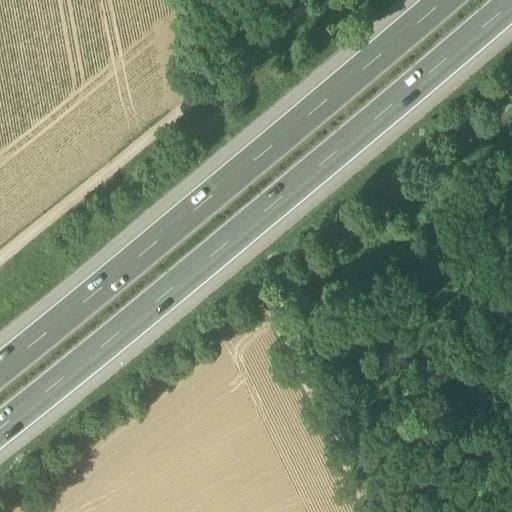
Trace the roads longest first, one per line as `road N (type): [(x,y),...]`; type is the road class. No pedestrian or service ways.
road 1 (motorway): [(0,416),(499,0)]
road 2 (motorway): [(430,0),(0,356)]
road 3 (track): [(511,107),(279,305),(277,322),(368,511)]
road 4 (track): [(0,257),(319,0)]
